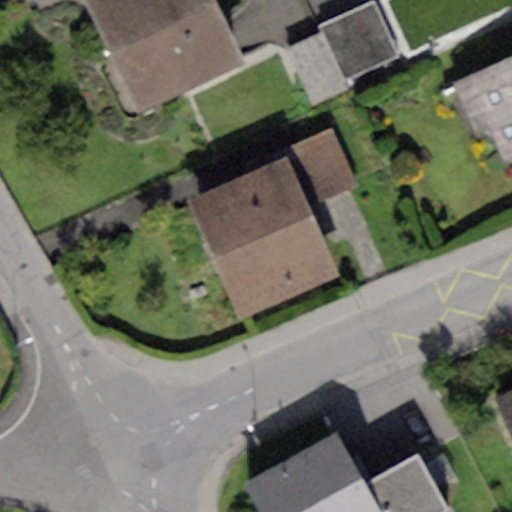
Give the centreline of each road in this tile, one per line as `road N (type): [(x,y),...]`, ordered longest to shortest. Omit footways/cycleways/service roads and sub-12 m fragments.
road 1 (residential): [(511,267),(115,429)]
road 2 (residential): [(0,232),(115,429)]
